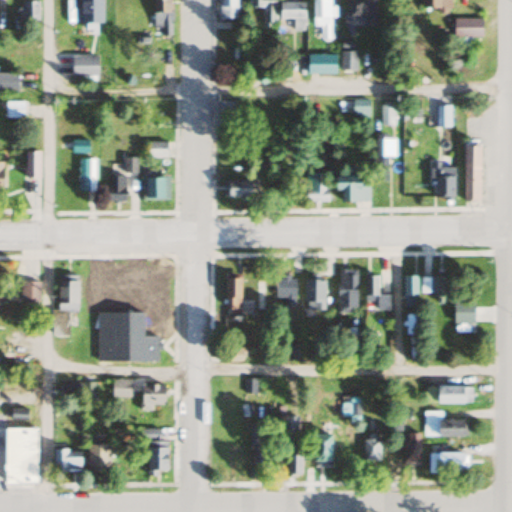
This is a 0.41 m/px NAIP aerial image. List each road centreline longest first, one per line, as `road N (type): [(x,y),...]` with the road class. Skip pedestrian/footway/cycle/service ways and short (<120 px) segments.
road 1 (residential): [(191,511),(195,0)]
road 2 (residential): [(0,235),(511,232)]
road 3 (residential): [(502,511),(503,0)]
road 4 (residential): [(0,511),(502,509)]
